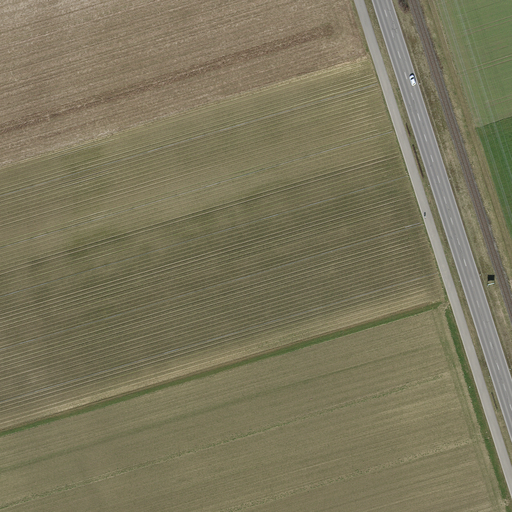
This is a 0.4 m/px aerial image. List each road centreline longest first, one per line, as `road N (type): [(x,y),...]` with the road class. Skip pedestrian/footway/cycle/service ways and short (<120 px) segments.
road 1 (track): [(511,482),(359,0)]
road 2 (secondary): [(382,0),(511,408)]
road 3 (track): [(431,0),(511,249)]
